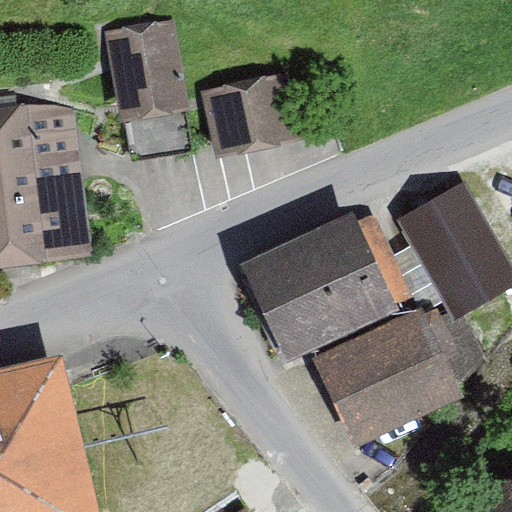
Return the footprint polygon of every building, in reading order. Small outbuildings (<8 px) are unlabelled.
[(165,113),(159,37),(107,41),(112,117),(165,113)] [(284,83),(203,96),(212,154),(293,141),(284,83)] [(63,112),(0,119),(0,268),(81,259),(63,112)] [(511,283),(511,277),(470,198),(400,234),(445,319),(511,283)] [(370,227),(251,285),(286,357),(405,298),(370,227)] [(418,325),(316,374),(351,447),(453,398),(418,325)] [(81,511),(61,405),(0,416),(0,511),(81,511)] [(511,511),(511,482),(480,509),(482,511),(511,511)] [(235,511),(222,490),(186,511),(235,511)]
